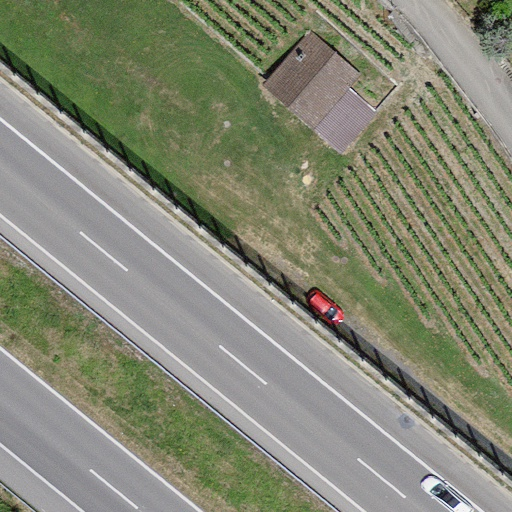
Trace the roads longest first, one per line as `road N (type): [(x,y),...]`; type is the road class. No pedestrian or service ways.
road 1 (motorway): [(429,511),(0,162)]
road 2 (motorway): [(0,400),(137,511)]
